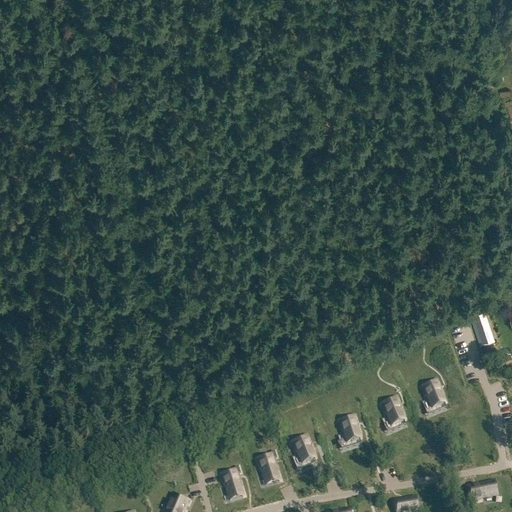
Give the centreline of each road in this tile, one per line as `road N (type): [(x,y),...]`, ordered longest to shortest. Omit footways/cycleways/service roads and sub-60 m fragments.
road 1 (track): [(189,424),(79,0)]
road 2 (track): [(0,505),(394,337)]
